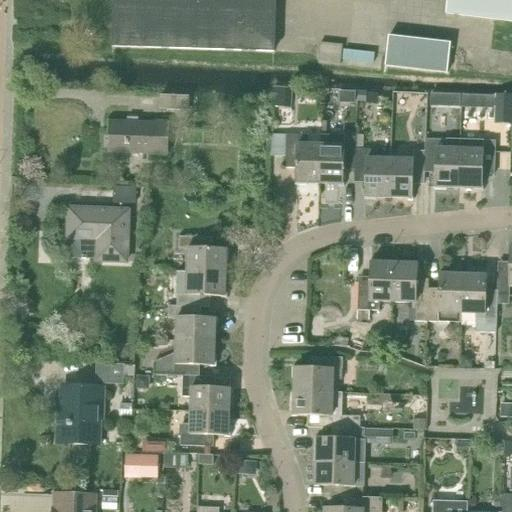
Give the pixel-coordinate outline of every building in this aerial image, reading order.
[(112,0),(111,47),(272,53),(274,0),(112,0)] [(511,19),(511,0),(446,0),(446,12),(511,19)] [(419,40),(388,36),(384,67),(416,71),(419,40)] [(320,43),(318,63),(341,65),(343,44),(320,43)] [(289,108),(290,89),(277,89),(276,107),(289,108)] [(366,103),(367,92),(358,91),(357,102),(366,103)] [(511,110),(511,95),(497,94),(495,124),(511,125),(511,110)] [(189,112),(189,98),(161,97),(160,111),(189,112)] [(167,156),(168,126),(111,124),(109,154),(167,156)] [(308,136),(298,136),(271,135),(270,157),(285,158),(285,168),(296,169),(296,184),(319,184),(321,146),(308,145),(308,136)] [(355,150),(356,150),(356,138),(344,137),(344,146),(321,146),(319,184),(343,185),(343,165),(355,165),(355,150)] [(447,141),(437,140),(425,140),(424,152),(425,152),(424,167),(435,168),(435,188),(458,189),(460,150),(446,150),(447,141)] [(495,142),(483,142),(473,141),(473,151),(460,150),(458,189),(482,189),(482,169),(494,169),(495,142)] [(367,150),(356,150),(355,150),(355,165),(354,177),(366,177),(365,198),(388,198),(390,160),(377,160),(377,150),(367,150)] [(425,152),(424,152),(413,151),(413,161),(390,160),(388,198),(412,199),(412,179),(424,179),(424,167),(425,152)] [(112,186),(112,204),(136,204),(136,187),(112,186)] [(125,262),(126,213),(69,211),(67,240),(96,241),(95,261),(125,262)] [(188,249),(187,272),(226,274),(226,250),(206,249),(206,238),(179,237),(179,249),(188,249)] [(498,268),(497,297),(497,304),(509,305),(509,287),(511,286),(511,248),(510,248),(509,268),(498,268)] [(392,303),(394,264),(370,263),(370,284),(358,283),(357,311),(379,311),(379,302),(392,303)] [(416,304),(415,313),(415,322),(427,322),(428,295),(428,286),(416,285),(417,265),(394,264),(392,303),(416,304)] [(177,307),(196,307),(204,308),(205,296),(225,297),(226,274),(187,272),(186,295),(177,295),(177,307)] [(427,322),(439,322),(461,323),(462,314),(463,276),(440,275),(439,295),(428,295),(427,322)] [(462,314),(475,314),(474,333),(496,333),(497,304),(497,297),(486,297),(486,276),(463,276),(462,314)] [(196,307),(177,307),(168,306),(167,318),(176,318),(176,341),(214,343),(215,319),(195,319),(196,307)] [(363,344),(348,340),(346,348),(361,353),(363,344)] [(166,376),(182,377),(193,377),(194,366),(214,366),(214,343),(176,341),(175,353),(153,363),(153,376),(166,376)] [(461,356),(461,367),(472,367),(472,361),(467,356),(461,356)] [(294,392),(332,393),(333,380),(342,381),(343,359),(315,358),(315,369),(294,369),(294,392)] [(96,364),(95,379),(95,385),(123,386),(124,376),(134,377),(135,366),(124,366),(124,365),(96,364)] [(182,398),(191,398),(190,411),(229,413),(230,390),(209,389),(210,377),(193,377),(182,377),(182,398)] [(137,378),(136,391),(150,392),(151,378),(137,378)] [(102,445),(104,388),(64,386),(63,422),(58,422),(57,444),(102,445)] [(342,417),(342,407),(342,394),(332,393),(294,392),(293,416),(313,416),(313,428),(336,428),(360,429),(360,417),(342,417)] [(511,403),(500,404),(500,418),(511,417),(511,403)] [(131,417),(132,405),(120,404),(119,417),(131,417)] [(229,413),(190,411),(190,434),(180,434),(180,446),(208,447),(208,435),(228,436),(229,413)] [(426,421),(415,421),(414,431),(425,431),(426,421)] [(364,449),(364,441),(364,429),(360,429),(336,428),(336,440),(316,439),(315,463),(354,464),(355,449),(364,449)] [(380,431),(379,445),(394,446),(394,431),(380,431)] [(469,453),(469,444),(456,444),(456,452),(469,453)] [(173,455),(165,455),(165,469),(173,469),(173,455)] [(127,456),(126,480),(158,482),(160,459),(127,456)] [(200,458),(200,467),(214,467),(214,458),(200,458)] [(240,463),(240,476),(258,477),(258,464),(240,463)] [(363,499),(363,487),(364,464),(354,464),(315,463),(315,486),(335,487),(335,498),(345,499),(345,498),(363,499)] [(93,511),(95,497),(55,495),(54,511),(93,511)] [(511,511),(511,495),(503,495),(503,498),(502,509),(502,511),(511,511)] [(381,511),(382,499),(363,499),(345,498),(345,499),(345,510),(324,509),(324,511),(381,511)] [(494,509),(502,509),(503,498),(494,498),(494,509)] [(467,511),(468,502),(433,502),(433,511),(432,511),(467,511)]
